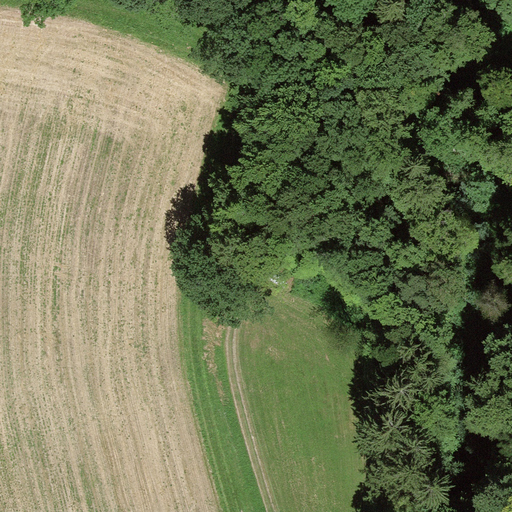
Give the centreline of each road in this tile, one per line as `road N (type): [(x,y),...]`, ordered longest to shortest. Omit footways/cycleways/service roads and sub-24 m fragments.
road 1 (track): [(320,218),(250,277),(230,320),(227,351),(264,511)]
road 2 (track): [(320,218),(414,151),(511,106)]
